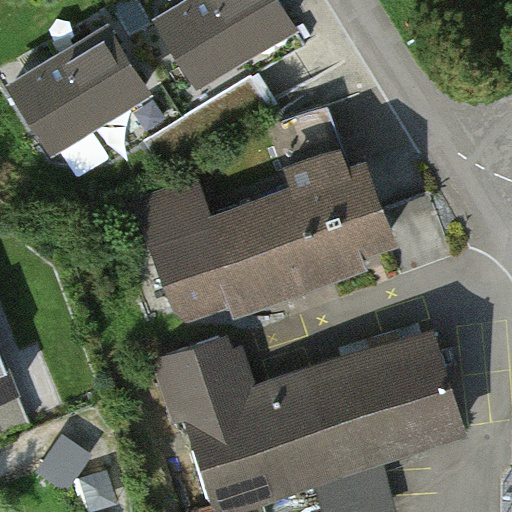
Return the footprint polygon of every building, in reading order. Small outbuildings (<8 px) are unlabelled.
[(287,0),(182,0),(157,16),(201,86),(302,23),(287,0)] [(111,19),(9,82),(53,152),(155,89),(111,19)] [(382,241),(349,155),(204,211),(195,187),(143,207),(186,317),(382,241)] [(455,429),(424,336),(249,395),(231,341),(160,365),(209,511),(455,429)] [(0,341),(0,434),(32,423),(0,341)]
